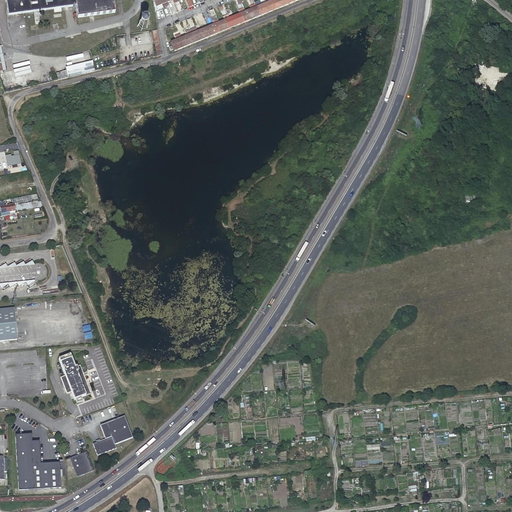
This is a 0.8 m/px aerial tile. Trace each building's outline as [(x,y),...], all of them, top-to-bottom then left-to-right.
[(120,16),(117,0),(9,0),(13,20),(80,10),(82,22),(120,16)] [(157,7),(160,5),(158,0),(151,0),(153,8),(154,12),(158,11),(157,7)] [(276,10),(281,7),(277,0),(275,0),(272,1),(276,10)] [(267,4),(270,12),(276,10),(272,1),(267,4)] [(265,14),(270,12),(267,4),(261,6),(265,14)] [(265,14),(261,6),(256,8),(259,16),(265,14)] [(254,18),(259,16),(256,8),(254,9),(251,10),(254,18)] [(245,12),(249,21),(254,18),(251,10),(245,12)] [(245,12),(240,15),(243,23),(249,21),(245,12)] [(243,23),(240,15),(235,17),(238,25),(243,23)] [(235,17),(229,19),(233,27),(238,25),(235,17)] [(233,27),(229,19),(224,21),(227,29),(233,27)] [(224,21),(219,23),(222,31),(227,29),(224,21)] [(222,31),(219,23),(213,25),(217,34),(222,31)] [(212,36),(217,34),(213,25),(208,27),(212,36)] [(202,30),(206,38),(212,36),(208,27),(202,30)] [(201,40),(206,38),(202,30),(197,32),(201,40)] [(152,31),(156,57),(161,55),(159,44),(157,31),(152,31)] [(150,43),(148,32),(142,33),(142,34),(137,34),(137,33),(130,34),(131,44),(132,45),(150,43)] [(192,34),(195,43),(201,40),(197,32),(192,34)] [(190,45),(195,43),(192,34),(187,36),(190,45)] [(181,38),(185,47),(190,45),(187,36),(181,38)] [(179,49),(185,47),(181,38),(176,41),(179,49)] [(179,49),(176,41),(170,43),(174,51),(179,49)] [(58,80),(68,78),(91,72),(94,71),(91,62),(65,68),(66,71),(56,74),(57,80),(58,80)] [(6,157),(6,158),(8,167),(21,165),(18,153),(13,154),(14,158),(11,158),(11,156),(6,157)] [(0,216),(9,215),(9,213),(15,212),(13,205),(4,206),(3,202),(0,202),(0,216)] [(0,308),(0,338),(17,337),(15,308),(0,308)] [(72,392),(75,400),(76,400),(82,397),(91,394),(84,375),(83,373),(80,366),(75,368),(70,355),(59,359),(66,376),(61,378),(67,394),(72,392)] [(98,442),(94,444),(91,445),(95,455),(115,448),(113,444),(131,437),(122,416),(98,425),(103,439),(98,442)] [(14,437),(17,484),(44,482),(44,484),(60,483),(59,464),(32,466),(30,436),(14,437)] [(80,454),(76,455),(68,458),(75,477),(93,470),(85,452),(80,454)]
